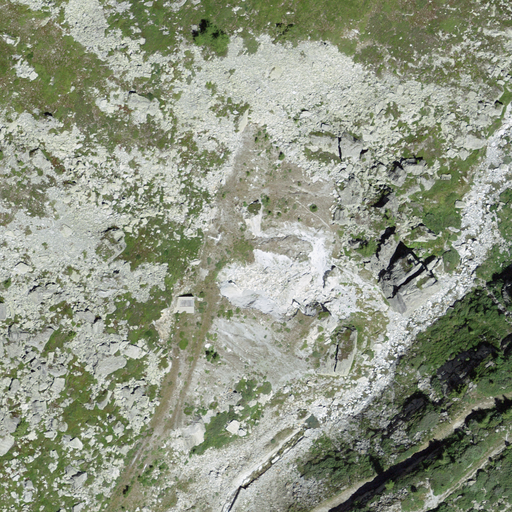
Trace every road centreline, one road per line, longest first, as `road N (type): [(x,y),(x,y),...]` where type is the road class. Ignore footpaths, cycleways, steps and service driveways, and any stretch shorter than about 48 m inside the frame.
road 1 (track): [(113,511),(185,372),(231,201)]
road 2 (track): [(511,396),(322,511)]
road 3 (track): [(511,437),(418,511)]
